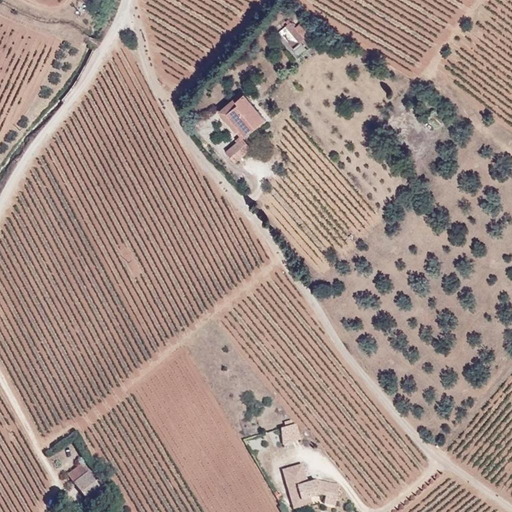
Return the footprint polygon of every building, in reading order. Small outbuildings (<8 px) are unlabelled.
[(280,26),(292,39),(300,48),(307,40),(301,35),(306,31),(301,25),(292,15),(280,26)] [(232,112),(254,130),(269,111),(245,91),(237,100),(240,102),(232,112)] [(248,134),(233,152),(245,162),(260,144),(248,134)] [(296,418),(280,423),(286,441),(301,436),(296,418)] [(295,461),(276,467),(285,498),(294,495),(295,497),(304,494),(315,490),(320,491),(319,499),(330,501),(333,481),(311,477),(301,480),(295,461)] [(85,502),(100,491),(79,465),(65,475),(85,502)] [(306,500),(304,494),(295,497),(294,495),(285,498),(288,506),(306,500)]
